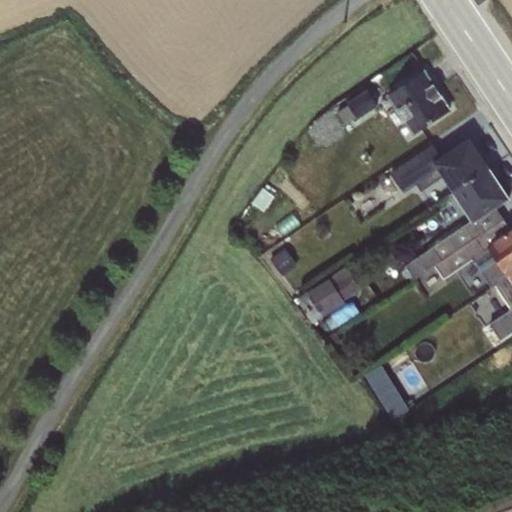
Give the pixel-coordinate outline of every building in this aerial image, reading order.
[(424,72),(386,97),(412,135),(449,110),(424,72)] [(348,105),(338,112),(346,125),(357,118),(357,119),(378,106),(367,90),(346,103),(348,105)] [(433,145),(390,173),(404,193),(416,184),(421,192),(441,178),(451,193),(488,168),(469,139),(441,157),(433,145)] [(488,168),(451,193),(470,222),(405,266),(413,278),(434,264),(484,230),(477,219),(495,207),(508,199),(488,168)] [(263,187),(252,202),(264,211),(275,196),(263,187)] [(495,207),(477,219),(484,230),(503,218),(495,207)] [(484,230),(434,264),(444,279),(473,259),(491,288),(496,285),(511,273),(511,231),(503,218),(484,230)] [(285,248),(270,259),(282,276),(297,266),(285,248)] [(346,267),(296,300),(313,324),(345,303),(344,301),(361,289),(346,267)] [(511,273),(496,285),(510,310),(489,325),(500,341),(511,333),(511,273)] [(380,368),(366,377),(392,416),(405,407),(380,368)]
